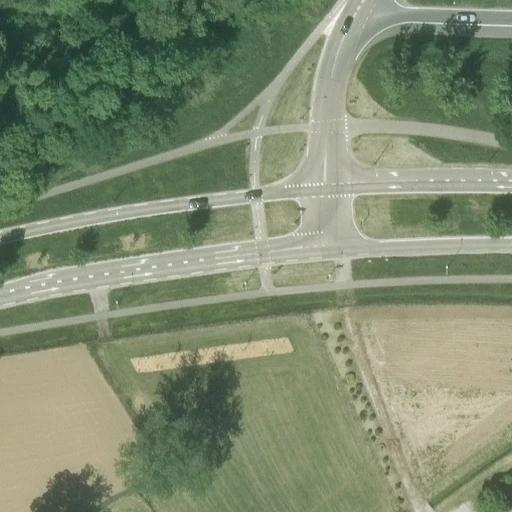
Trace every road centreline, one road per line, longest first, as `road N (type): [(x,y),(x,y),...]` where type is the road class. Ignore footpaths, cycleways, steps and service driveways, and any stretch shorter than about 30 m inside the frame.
road 1 (secondary): [(0,302),(329,252)]
road 2 (secondary): [(327,191),(129,213),(0,239)]
road 3 (unclassified): [(511,143),(326,127)]
road 4 (secondary): [(511,189),(327,191)]
road 5 (secondary): [(329,252),(511,245)]
road 6 (motorway): [(355,14),(511,18)]
